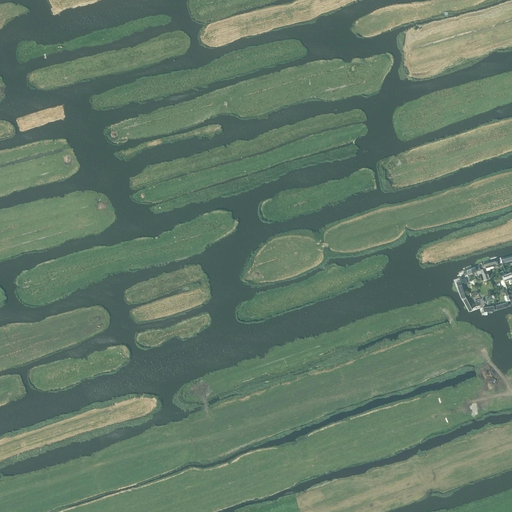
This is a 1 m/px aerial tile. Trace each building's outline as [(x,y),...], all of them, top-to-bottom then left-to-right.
[(499,265),(497,259),(482,263),(483,268),(486,268),(499,265)] [(480,269),(478,265),(463,271),(465,275),(480,269)] [(504,273),(501,274),(506,287),(511,285),(511,279),(511,278),(511,277),(511,273),(511,271),(506,273),(506,272),(504,273)] [(466,297),(460,280),(456,281),(462,298),(466,297)] [(463,299),(469,311),(473,309),(466,297),(463,299)]
